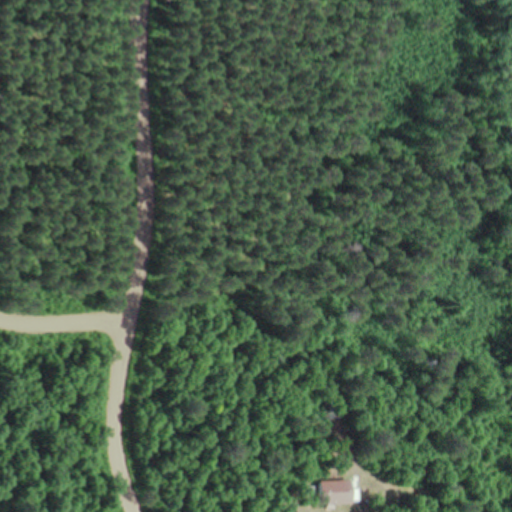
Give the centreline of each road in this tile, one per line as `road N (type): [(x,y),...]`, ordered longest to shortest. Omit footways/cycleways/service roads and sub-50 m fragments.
road 1 (residential): [(143,511),(127,456),(123,398),(151,195),(145,133),(152,0)]
road 2 (residential): [(131,324),(39,331),(0,322)]
